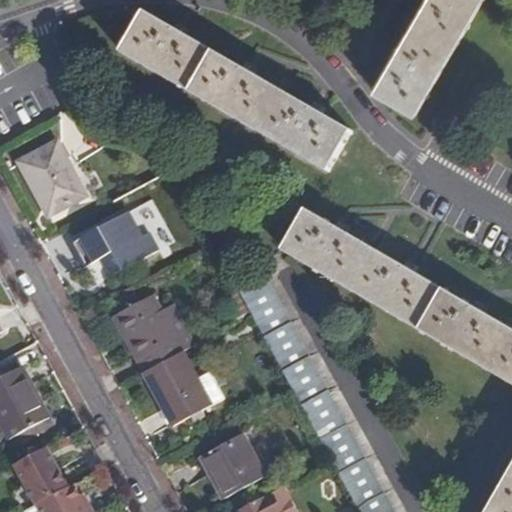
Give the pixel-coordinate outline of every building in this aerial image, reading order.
[(434,0),(381,92),(420,115),(486,0),(434,0)] [(125,55),(331,174),(355,133),(149,14),(125,55)] [(31,154),(61,210),(97,191),(68,136),(31,154)] [(139,207),(83,237),(100,267),(113,261),(121,276),(173,250),(160,227),(153,232),(139,207)] [(511,382),(511,475),(490,511),(511,511),(511,327),(312,211),(288,252),(511,382)] [(244,293),(362,511),(396,511),(271,280),(244,293)] [(124,314),(154,369),(157,368),(157,367),(193,348),(195,347),(166,291),(124,314)] [(0,314),(0,337),(10,332),(0,314)] [(207,376),(193,348),(157,367),(157,368),(183,422),(192,418),(203,412),(220,403),(207,376)] [(0,384),(0,403),(38,382),(30,368),(0,384)] [(220,370),(207,376),(220,403),(233,396),(220,370)] [(56,419),(38,382),(0,403),(0,408),(15,439),(56,419)] [(203,412),(192,418),(195,423),(206,418),(203,412)] [(214,454),(236,495),(274,475),(253,434),(214,454)] [(60,467),(50,451),(20,468),(43,511),(55,511),(86,496),(81,487),(74,489),(61,467),(60,467)] [(282,511),(274,495),(241,511),(282,511)] [(98,511),(96,508),(93,509),(86,496),(55,511),(98,511)]
